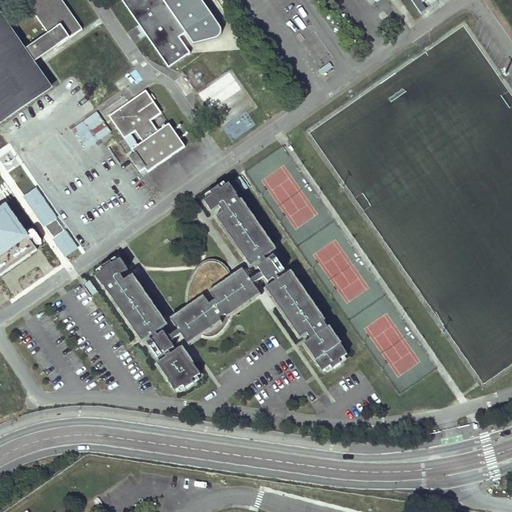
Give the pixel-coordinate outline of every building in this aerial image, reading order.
[(37,68),(35,65),(33,63),(82,29),(61,0),(0,0),(0,121),(0,122),(50,87),(37,68)] [(121,0),(146,35),(168,68),(191,53),(181,37),(186,34),(194,45),(218,39),(220,37),(222,35),(223,31),(222,28),(221,25),(203,0),(121,0)] [(162,113),(146,90),(109,116),(124,139),(135,131),(143,143),(138,146),(137,144),(135,146),(136,148),(132,150),(135,154),(145,168),(147,172),(185,146),(168,122),(162,126),(163,128),(158,132),(151,121),(162,113)] [(251,117),(225,128),(230,139),(256,128),(251,117)] [(145,168),(135,154),(129,158),(139,172),(145,168)] [(247,187),(240,176),(236,179),(243,190),(247,187)] [(262,272),(251,279),(252,281),(254,283),(265,276),(269,281),(274,277),(276,281),(266,288),(301,337),(308,332),(310,335),(312,338),(305,343),(309,348),(316,359),(316,360),(323,371),(331,365),(333,368),(342,362),(340,359),(348,353),(341,342),(340,343),(290,271),(280,278),(278,275),(285,270),(274,255),(267,260),(265,257),(275,249),(229,183),(221,189),(219,186),(211,192),(213,195),(204,201),(212,211),(219,206),(222,210),(224,212),(217,217),(251,266),(261,259),(263,262),(258,266),(262,272)] [(76,246),(65,231),(56,219),(36,190),(26,198),(46,226),(54,238),(66,255),(76,247),(76,246)] [(0,211),(0,275),(36,250),(6,207),(0,211)] [(182,334),(179,330),(168,337),(164,332),(159,335),(157,332),(167,325),(164,321),(132,276),(125,281),(121,275),(128,270),(121,259),(113,265),(111,262),(102,268),(104,271),(96,276),(104,287),(143,342),(153,335),(155,338),(148,343),(158,359),(166,354),(168,357),(158,363),(160,367),(169,380),(176,391),(184,385),(186,388),(195,382),(193,379),(201,373),(196,366),(194,363),(193,363),(182,347),(172,354),(169,351),(175,347),(171,341),(182,334)] [(172,320),(179,330),(182,334),(189,343),(202,334),(206,336),(211,336),(217,334),(220,332),(223,329),(225,326),(228,321),(230,318),(230,314),(260,293),(254,283),(252,281),(251,279),(244,270),(232,279),(228,281),(226,276),(224,271),(222,268),(219,266),(216,264),(213,264),(209,264),(206,265),(202,268),(199,272),(196,277),(193,283),(192,289),(192,298),(191,307),(172,320)] [(16,297),(27,290),(18,277),(7,284),(16,297)] [(90,281),(84,284),(92,296),(97,292),(90,281)] [(0,288),(0,304),(2,307),(13,300),(4,286),(0,288)]
